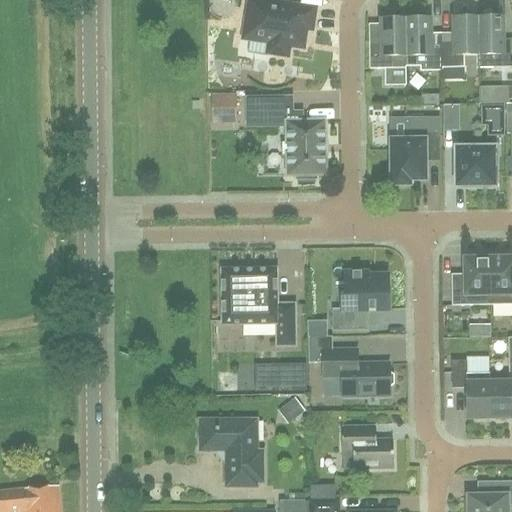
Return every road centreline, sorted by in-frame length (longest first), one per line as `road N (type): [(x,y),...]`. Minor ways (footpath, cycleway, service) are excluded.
road 1 (primary): [(93,511),(90,237)]
road 2 (residential): [(90,237),(354,231)]
road 3 (residential): [(353,208),(90,211)]
road 4 (residential): [(437,458),(425,432),(422,230)]
road 5 (primary): [(90,211),(88,0)]
road 6 (residential): [(354,0),(347,19),(353,208)]
